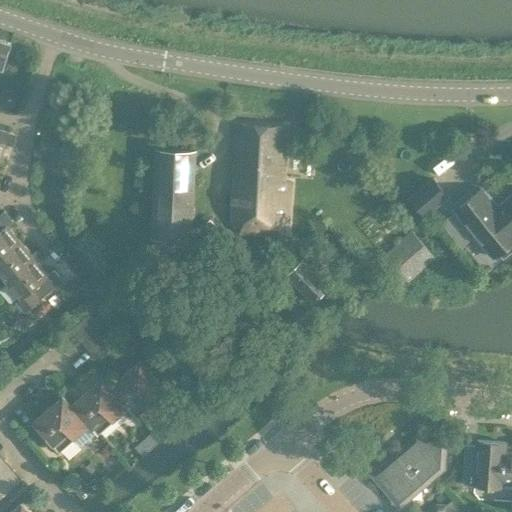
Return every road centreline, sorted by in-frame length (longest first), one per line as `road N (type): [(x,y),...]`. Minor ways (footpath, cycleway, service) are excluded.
road 1 (tertiary): [(53,36),(163,61),(321,81),(511,89)]
road 2 (residential): [(282,446),(324,410),(374,390),(511,398)]
road 3 (residential): [(72,276),(13,198),(26,122)]
